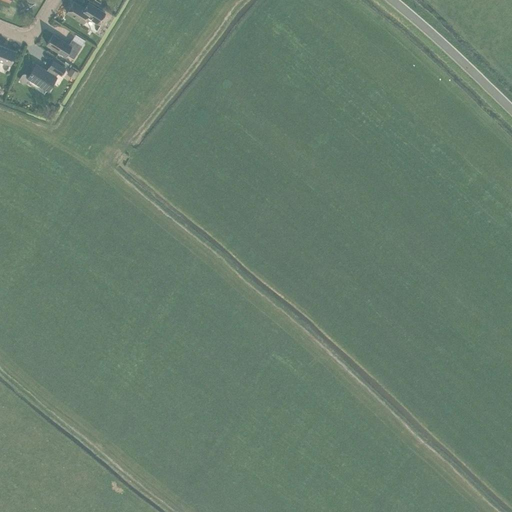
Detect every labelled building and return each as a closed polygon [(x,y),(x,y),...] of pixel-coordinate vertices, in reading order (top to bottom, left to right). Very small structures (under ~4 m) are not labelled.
[(66,12),(83,23),(87,17),(98,24),(105,13),(90,4),(87,10),(73,1),(66,12)] [(65,56),(66,54),(73,59),(81,46),(72,39),(68,45),(53,34),(46,45),(65,56)] [(0,61),(10,65),(15,52),(0,45),(0,61)] [(61,75),(65,68),(53,61),(49,67),(49,68),(47,71),(36,64),(29,76),(25,74),(22,74),(19,79),(19,81),(23,84),(25,83),(29,79),(29,78),(34,81),(34,82),(47,91),(56,77),(55,76),(57,73),(61,75)] [(74,79),(78,72),(70,68),(67,74),(74,79)]
